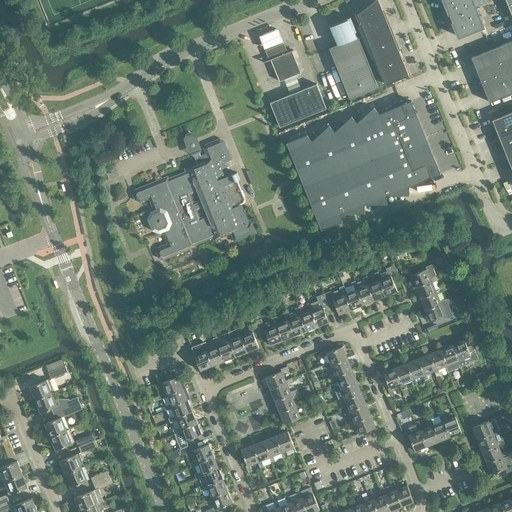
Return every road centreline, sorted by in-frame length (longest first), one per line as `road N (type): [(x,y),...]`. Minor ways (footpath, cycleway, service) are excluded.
road 1 (residential): [(204,390),(351,336),(421,507)]
road 2 (tertiary): [(164,511),(53,235)]
road 3 (unclassified): [(511,224),(491,212),(405,0)]
road 4 (tertiary): [(107,99),(174,54),(310,0)]
road 5 (residential): [(58,511),(10,392),(0,397)]
road 6 (residential): [(254,511),(204,390)]
